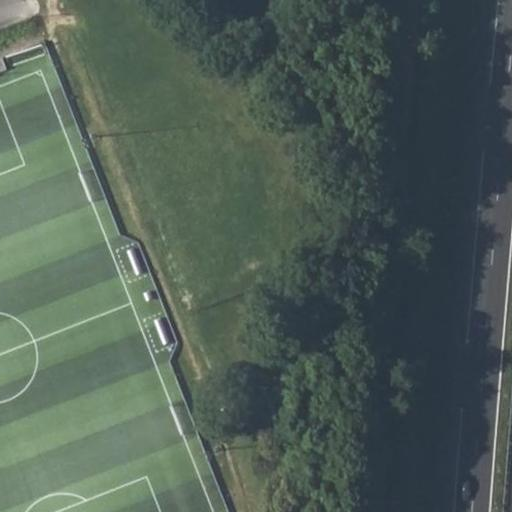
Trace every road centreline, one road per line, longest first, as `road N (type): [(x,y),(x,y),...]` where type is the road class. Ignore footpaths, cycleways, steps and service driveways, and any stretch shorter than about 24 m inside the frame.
road 1 (track): [(420,0),(379,511)]
road 2 (motorway): [(511,52),(471,511)]
